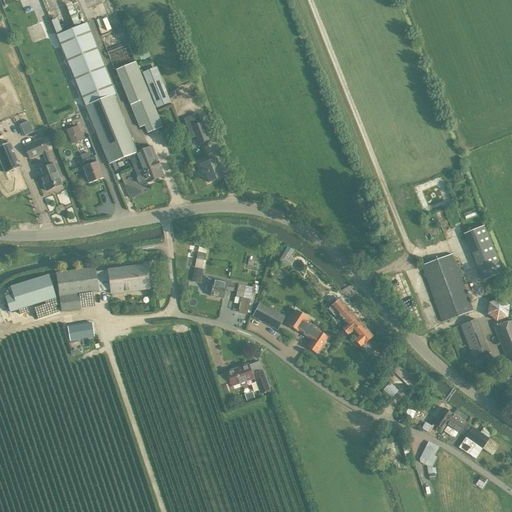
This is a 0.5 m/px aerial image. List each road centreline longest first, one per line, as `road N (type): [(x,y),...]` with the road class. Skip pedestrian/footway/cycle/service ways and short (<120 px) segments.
road 1 (tertiary): [(164,215),(232,206),(308,231),(416,342),(511,418)]
road 2 (track): [(175,314),(103,330),(163,511)]
road 3 (unclassified): [(511,492),(442,445),(349,404),(286,359)]
road 4 (unknown): [(379,166),(310,0)]
road 5 (tertiary): [(0,234),(51,235),(164,215)]
